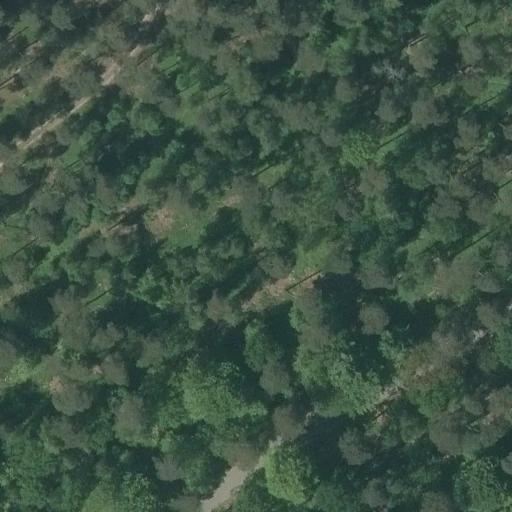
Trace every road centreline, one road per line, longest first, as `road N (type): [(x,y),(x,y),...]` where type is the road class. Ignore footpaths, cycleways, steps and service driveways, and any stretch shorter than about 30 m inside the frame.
road 1 (unclassified): [(212,511),(511,322)]
road 2 (unknown): [(0,158),(139,55),(167,0)]
